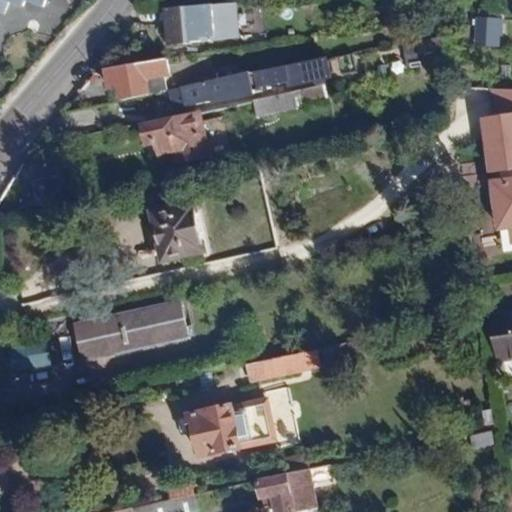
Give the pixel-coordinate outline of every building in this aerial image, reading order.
[(0,0),(0,12),(3,14),(9,1),(23,7),(25,0),(30,0),(43,6),(45,0),(0,0)] [(165,10),(168,44),(238,39),(235,5),(213,6),(165,10)] [(501,48),(502,21),(476,21),(476,48),(501,48)] [(441,39),(426,42),(429,55),(443,53),(441,39)] [(107,89),(115,87),(117,102),(151,96),(148,81),(167,79),(163,59),(104,69),(107,89)] [(235,66),(217,70),(220,82),(237,79),(235,66)] [(220,82),(199,86),(202,101),(272,87),(269,73),(237,79),(220,82)] [(291,92),(251,101),(254,116),(294,108),(291,92)] [(197,110),(141,122),(146,142),(157,140),(159,149),(172,146),(174,160),(206,155),(197,110)] [(45,196),(20,201),(25,225),(51,220),(45,196)] [(194,201),(151,210),(162,260),(205,250),(194,201)] [(183,300),(73,323),(82,360),(190,334),(183,300)] [(511,312),(489,316),(495,362),(511,359),(511,312)] [(318,348),(249,362),(253,380),(322,366),(318,348)] [(183,419),(179,420),(176,426),(178,431),(183,434),(188,432),(196,459),(277,441),(267,396),(182,414),(183,419)] [(471,436),(474,450),(494,447),(492,433),(471,436)] [(308,468),(259,479),(262,495),(269,494),(270,498),(276,497),(278,511),(296,511),(298,511),(298,507),(315,504),(308,468)] [(511,511),(511,490),(502,491),(505,511),(511,511)] [(191,494),(130,508),(131,511),(181,511),(195,509),(191,494)]
